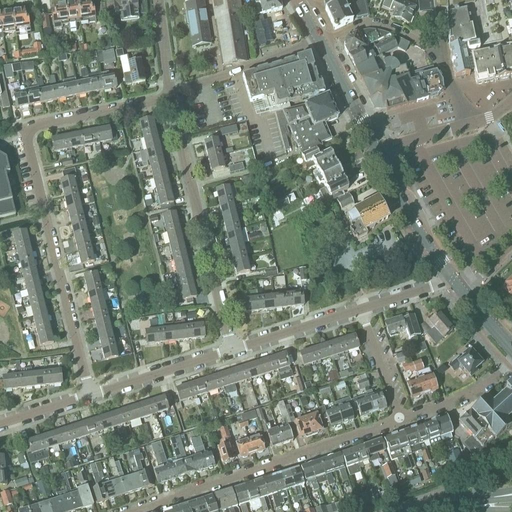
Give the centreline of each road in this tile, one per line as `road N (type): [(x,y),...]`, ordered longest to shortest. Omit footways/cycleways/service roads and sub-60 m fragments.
road 1 (residential): [(169,98),(25,132),(90,394)]
road 2 (residential): [(402,420),(126,511)]
road 3 (residential): [(232,350),(169,98)]
road 4 (residential): [(318,41),(169,98)]
road 5 (residential): [(90,394),(232,350)]
road 6 (secondary): [(449,279),(379,153)]
road 7 (residential): [(232,350),(360,310)]
road 8 (secondary): [(379,153),(318,41)]
road 9 (residential): [(511,360),(462,397),(402,420)]
